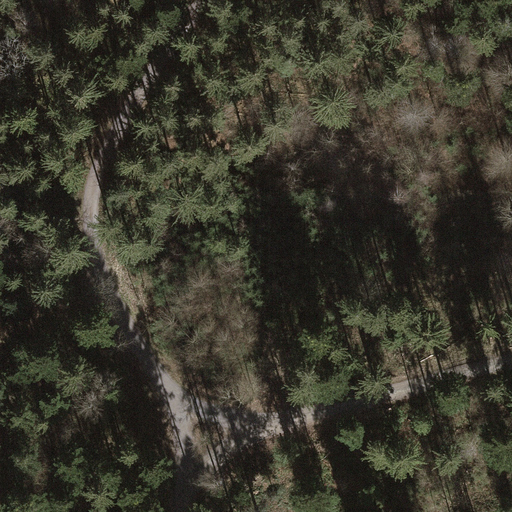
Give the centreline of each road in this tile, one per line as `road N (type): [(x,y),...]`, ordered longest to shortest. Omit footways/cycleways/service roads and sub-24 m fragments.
road 1 (track): [(197,0),(113,121),(78,211),(81,240),(118,317),(171,396),(261,423)]
road 2 (track): [(511,361),(261,423)]
road 3 (track): [(261,423),(189,479),(173,511)]
